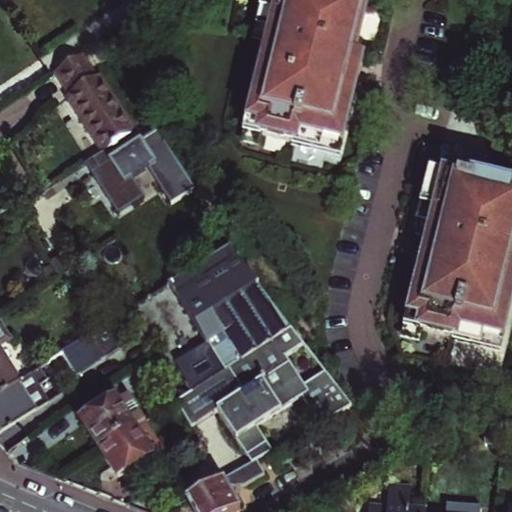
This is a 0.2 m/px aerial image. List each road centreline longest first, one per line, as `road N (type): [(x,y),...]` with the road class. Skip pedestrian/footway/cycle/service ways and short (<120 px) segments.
road 1 (unknown): [(411,144),(414,0)]
road 2 (unknown): [(0,88),(120,19)]
